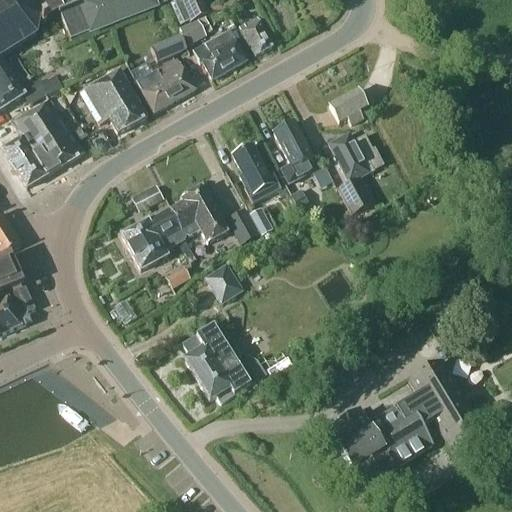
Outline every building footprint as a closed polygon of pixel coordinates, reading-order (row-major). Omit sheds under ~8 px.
[(0,0),(0,60),(36,38),(39,21),(58,11),(70,42),(88,35),(89,37),(158,11),(156,8),(165,5),(163,0),(69,0),(59,4),(56,0),(0,0)] [(191,25),(197,23),(208,16),(200,0),(180,0),(169,5),(180,28),(190,24),(191,25)] [(237,30),(255,61),(274,50),(256,19),(237,30)] [(205,38),(197,23),(191,25),(191,26),(178,32),(181,37),(180,37),(180,38),(185,49),(205,38)] [(202,66),(211,84),(246,64),(228,34),(192,54),(199,68),(202,66)] [(180,37),(149,51),(156,66),(186,53),(184,49),(185,49),(180,38),(180,37)] [(0,113),(24,99),(30,107),(47,96),(59,92),(56,81),(41,87),(39,85),(20,92),(0,61),(0,113)] [(174,63),(159,72),(149,77),(135,85),(153,117),(194,93),(176,62),(174,63)] [(145,120),(119,73),(101,83),(96,75),(83,82),(89,91),(80,96),(99,129),(109,123),(116,136),(145,120)] [(346,120),(352,129),(370,116),(353,91),(325,110),(336,126),(346,120)] [(2,153),(26,192),(82,156),(49,103),(12,127),(21,141),(2,153)] [(318,172),(294,125),(273,136),(290,168),(280,173),(288,188),(318,172)] [(364,138),(352,145),(348,138),(328,149),(348,186),(338,192),(352,218),(372,207),(358,182),(383,167),(374,151),(372,152),(364,138)] [(270,181),(251,148),(231,159),(242,178),(239,180),(246,192),(253,188),(258,199),(278,188),(273,179),(270,181)] [(390,173),(378,203),(387,207),(399,177),(390,173)] [(131,202),(139,217),(164,203),(156,189),(131,202)] [(183,205),(169,212),(177,227),(178,226),(185,238),(184,240),(185,241),(199,233),(207,246),(228,234),(203,191),(181,203),(183,205)] [(299,193),(289,199),(299,216),(309,210),(299,193)] [(243,207),(260,239),(272,232),(254,200),(243,207)] [(177,227),(169,212),(120,239),(140,274),(167,259),(164,254),(184,243),(184,241),(185,241),(184,240),(185,238),(178,226),(177,227)] [(226,222),(240,248),(258,239),(244,212),(226,222)] [(0,260),(20,248),(1,216),(0,216),(0,260)] [(9,258),(0,261),(0,337),(26,327),(28,322),(26,316),(34,313),(24,291),(20,293),(19,289),(24,287),(9,258)] [(243,295),(226,267),(203,280),(221,309),(243,295)] [(189,282),(183,273),(171,281),(177,290),(189,282)] [(251,362),(239,370),(213,329),(182,349),(190,361),(184,365),(209,404),(215,400),(220,407),(265,378),(257,365),(251,362)] [(432,424),(454,461),(487,442),(441,364),(407,384),(416,398),(366,428),(359,416),(330,433),(342,453),(339,455),(351,475),(354,473),(366,492),(370,490),(377,502),(398,489),(391,477),(394,475),(392,472),(431,449),(421,431),(432,424)]
